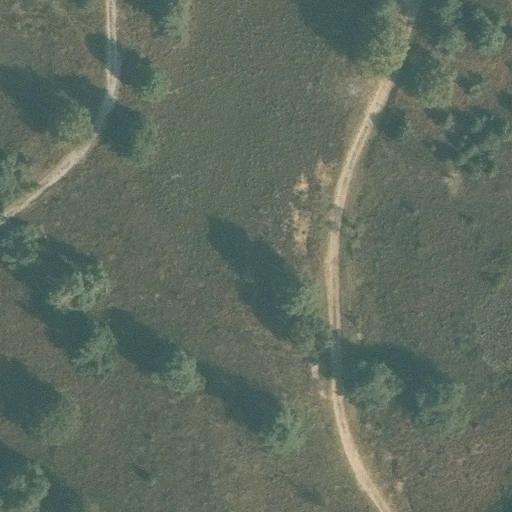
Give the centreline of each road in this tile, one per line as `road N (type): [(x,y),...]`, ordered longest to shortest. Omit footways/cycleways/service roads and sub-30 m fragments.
road 1 (track): [(385,511),(341,428),(331,223),(412,0)]
road 2 (track): [(0,224),(99,120),(115,71),(111,0)]
